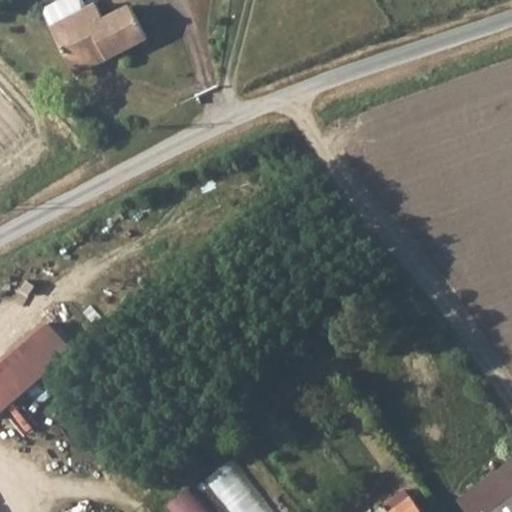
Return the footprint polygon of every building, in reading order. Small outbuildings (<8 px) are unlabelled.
[(53,32),(76,77),(108,61),(110,66),(149,47),(132,13),(107,25),(99,9),(91,13),(83,0),(73,0),(51,11),(50,17),(56,31),(53,32)] [(108,61),(76,77),(79,82),(110,66),(108,61)] [(223,185),(257,168),(253,160),(219,177),(223,185)] [(0,371),(0,386),(16,404),(50,375),(75,353),(51,327),(0,371)] [(0,417),(0,418),(16,404),(0,386),(0,417)] [(511,511),(511,458),(459,498),(470,511),(511,511)] [(255,490),(238,461),(214,475),(231,504),(255,490)] [(174,502),(180,511),(220,511),(203,484),(174,502)] [(393,511),(421,511),(411,499),(393,511)]
